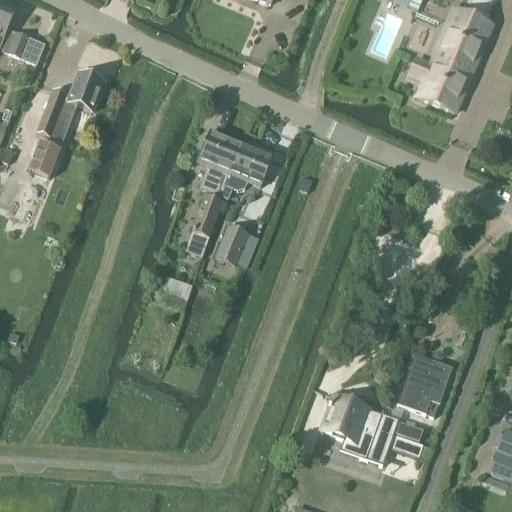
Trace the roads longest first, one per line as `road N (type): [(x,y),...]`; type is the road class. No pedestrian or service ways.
road 1 (unclassified): [(511,214),(54,0)]
road 2 (unknown): [(182,64),(42,427),(0,447)]
